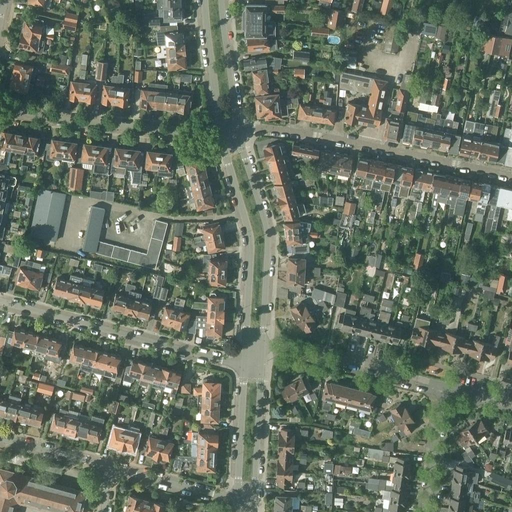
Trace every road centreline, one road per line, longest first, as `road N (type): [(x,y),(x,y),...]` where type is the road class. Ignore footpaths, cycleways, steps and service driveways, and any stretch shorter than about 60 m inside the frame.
road 1 (residential): [(238,132),(317,135),(511,175)]
road 2 (residential): [(244,366),(0,300)]
road 3 (residential): [(219,135),(0,107)]
road 4 (residential): [(261,343),(267,237),(238,132)]
road 5 (residential): [(219,135),(249,239),(244,342)]
road 6 (residential): [(442,387),(261,343)]
road 7 (residential): [(204,0),(219,135)]
road 8 (residential): [(235,499),(106,464)]
road 9 (residential): [(244,366),(235,499)]
road 10 (residential): [(253,500),(260,367)]
road 11 (residential): [(238,132),(222,0)]
road 12 (residential): [(423,511),(442,387)]
